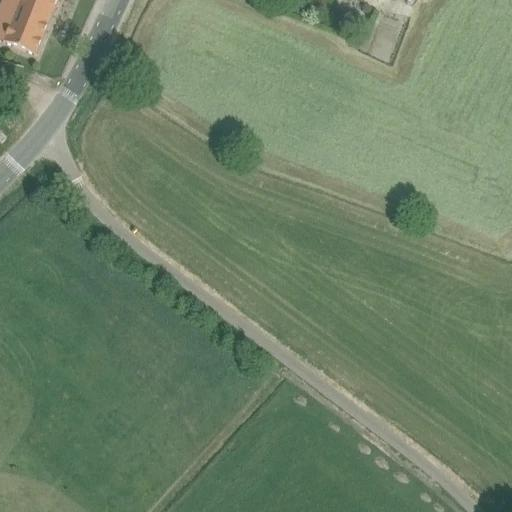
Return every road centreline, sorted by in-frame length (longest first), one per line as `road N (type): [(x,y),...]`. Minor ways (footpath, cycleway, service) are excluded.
road 1 (unclassified): [(476,511),(114,227),(47,127)]
road 2 (tertiary): [(47,127),(116,0)]
